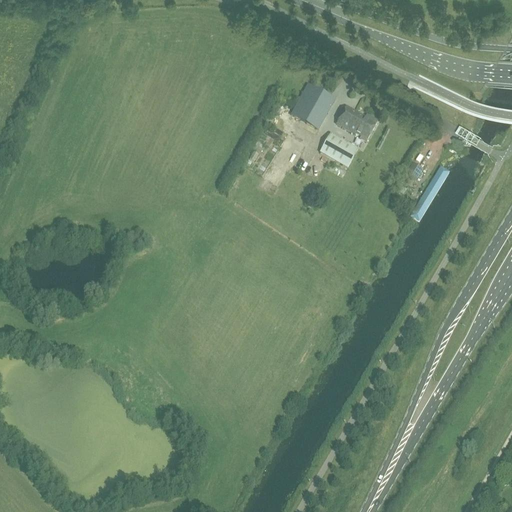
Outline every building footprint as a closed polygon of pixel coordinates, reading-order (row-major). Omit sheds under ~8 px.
[(334,101),(330,99),(307,86),(291,115),(318,130),(334,101)] [(366,119),(356,113),(346,107),(337,125),(355,135),(360,137),(360,139),(366,142),(377,122),(368,116),(366,119)] [(347,169),(358,150),(330,135),(320,153),(347,169)] [(421,224),(467,147),(454,139),(408,216),(421,224)] [(419,161),(425,166),(434,156),(427,151),(419,161)] [(423,171),(413,164),(406,175),(406,176),(406,177),(407,179),(409,181),(411,182),(414,182),(415,182),(416,181),(423,171)]
